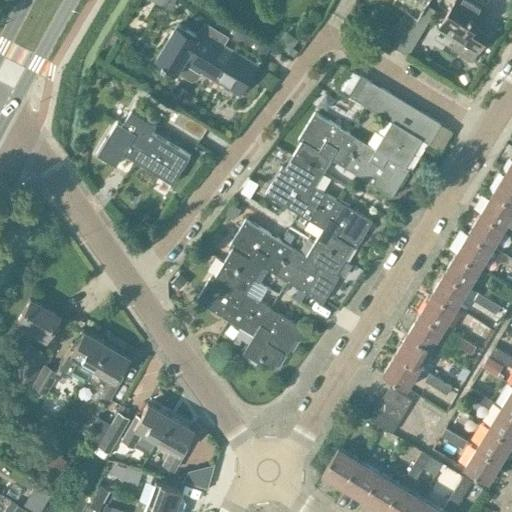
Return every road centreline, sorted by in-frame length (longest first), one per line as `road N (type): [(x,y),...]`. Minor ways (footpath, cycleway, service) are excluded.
road 1 (residential): [(131,288),(327,32),(489,136)]
road 2 (residential): [(268,482),(489,136)]
road 3 (residential): [(268,482),(131,288)]
road 4 (residential): [(131,288),(29,141)]
road 5 (tertiary): [(0,121),(72,0)]
